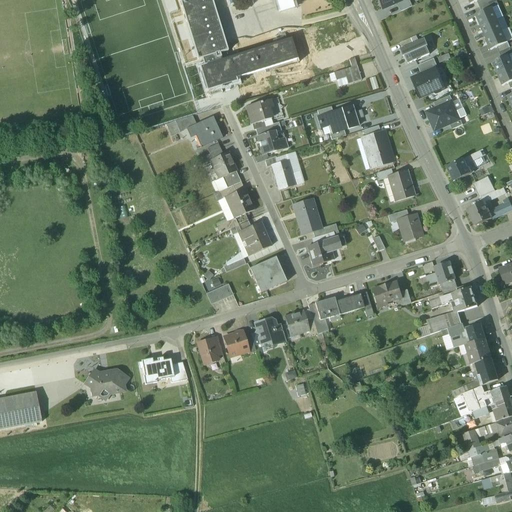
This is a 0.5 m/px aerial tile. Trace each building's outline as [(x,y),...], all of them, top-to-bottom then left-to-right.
[(185,0),(206,66),(228,59),(209,0),(185,0)] [(275,0),(280,14),(294,10),(290,0),(275,0)] [(378,0),(383,11),(384,10),(397,5),(407,0),(378,0)] [(408,0),(407,0),(397,5),(401,13),(412,8),(408,0)] [(496,1),(479,8),(482,13),(493,9),(498,6),(496,1)] [(482,13),(475,16),(481,28),(498,20),(493,9),(482,13)] [(498,20),(481,28),(486,39),(503,32),(498,20)] [(503,32),(486,39),(491,51),(497,48),(508,43),(503,32)] [(400,44),(403,50),(419,43),(416,37),(400,44)] [(228,59),(206,66),(200,68),(207,92),(298,64),(291,40),(228,59)] [(403,50),(402,50),(408,65),(431,55),(425,40),(419,43),(403,50)] [(508,43),(497,48),(500,54),(511,49),(508,43)] [(511,48),(511,49),(500,54),(502,59),(509,56),(511,54),(511,48)] [(502,59),(492,64),(497,75),(511,68),(511,62),(509,56),(502,59)] [(434,59),(418,67),(422,76),(436,70),(439,69),(434,59)] [(352,69),(334,74),(336,81),(346,78),(348,85),(361,81),(357,67),(352,69)] [(511,68),(497,75),(502,87),(509,84),(511,82),(511,68)] [(422,76),(413,80),(422,99),(445,89),(436,70),(422,76)] [(378,89),(375,78),(369,80),(373,91),(378,89)] [(450,97),(434,104),(436,109),(452,102),(452,103),(453,103),(450,97)] [(278,99),(269,101),(272,110),(268,111),(271,120),(272,121),(283,118),(281,111),(283,108),(280,106),(278,99)] [(269,101),(246,108),(251,126),(252,126),(271,120),(268,111),(272,110),(269,101)] [(436,109),(427,113),(435,132),(450,125),(460,121),(459,120),(452,103),(452,102),(436,109)] [(482,115),(490,112),(487,107),(480,110),(482,115)] [(331,108),(317,112),(319,118),(333,113),(331,108)] [(319,118),(318,118),(320,123),(319,123),(320,125),(322,129),(330,127),(332,134),(332,135),(344,131),(358,127),(352,108),(333,113),(319,118)] [(192,117),(175,122),(180,133),(187,130),(196,125),(192,117)] [(222,139),(213,118),(196,125),(187,130),(191,139),(196,137),(201,149),(222,139)] [(271,120),(252,126),(254,131),(255,131),(268,127),(273,125),(272,121),(271,120)] [(460,121),(450,125),(452,131),(463,126),(460,120),(459,120),(460,121)] [(273,125),(268,127),(270,135),(278,132),(278,133),(281,132),(278,124),(273,125)] [(268,127),(255,131),(257,138),(270,135),(268,127)] [(378,127),(364,131),(366,138),(380,134),(378,127)] [(344,131),(332,135),(332,134),(329,135),(331,141),(346,137),(344,131)] [(270,135),(257,138),(263,156),(287,149),(283,135),(279,136),(278,133),(278,132),(270,135)] [(366,138),(363,139),(372,170),(393,163),(384,133),(380,134),(366,138)] [(218,145),(207,149),(209,155),(220,150),(218,145)] [(221,150),(199,160),(201,166),(210,162),(210,161),(223,156),(221,150)] [(481,152),(463,160),(468,169),(469,169),(472,174),(475,173),(470,164),(483,158),(481,152)] [(223,156),(210,161),(210,162),(211,162),(219,180),(218,180),(219,181),(222,179),(236,173),(237,173),(228,153),(223,156)] [(299,173),(294,154),(276,159),(278,165),(289,161),(293,175),(299,173)] [(276,158),(265,162),(267,169),(271,167),(278,165),(276,159),(276,158)] [(463,160),(447,168),(454,183),(456,182),(472,174),(469,169),(468,169),(463,160)] [(278,165),(271,167),(278,191),(296,186),(293,175),(289,161),(278,165)] [(391,170),(377,174),(379,181),(388,179),(388,178),(393,176),(391,170)] [(393,176),(388,178),(388,179),(394,198),(399,197),(400,202),(415,197),(407,172),(393,176)] [(236,173),(222,179),(225,184),(238,178),(236,173)] [(299,173),(293,175),(296,186),(303,184),(299,173)] [(238,178),(225,184),(227,189),(232,187),(241,183),(238,178)] [(219,181),(214,183),(219,193),(227,189),(225,184),(222,179),(219,181)] [(493,193),(487,180),(479,183),(485,196),(493,193)] [(241,183),(232,187),(235,194),(244,190),(241,183)] [(227,189),(219,193),(222,200),(226,199),(226,198),(235,194),(232,187),(227,189)] [(503,188),(493,193),(496,199),(506,194),(503,188)] [(235,194),(226,198),(226,199),(235,219),(236,220),(245,216),(254,211),(245,190),(244,190),(235,194)] [(219,193),(213,196),(216,203),(218,202),(222,200),(219,193)] [(493,193),(482,198),(484,204),(484,203),(485,204),(496,199),(493,193)] [(222,200),(218,202),(227,223),(231,221),(235,219),(226,199),(222,200)] [(313,200),(292,206),(293,209),(294,210),(295,211),(303,236),(313,233),(317,232),(317,231),(322,230),(313,200)] [(505,206),(489,213),(489,214),(492,220),(511,210),(511,207),(508,200),(503,202),(505,206)] [(484,204),(468,211),(475,227),(492,220),(489,214),(489,213),(485,204),(484,203),(484,204)] [(417,216),(409,218),(407,211),(388,217),(390,224),(400,221),(404,234),(402,234),(405,243),(423,237),(417,216)] [(236,220),(235,219),(231,221),(234,229),(248,222),(245,216),(236,220)] [(227,223),(216,228),(219,235),(234,229),(231,221),(227,223)] [(248,222),(234,229),(237,235),(238,235),(238,234),(250,228),(248,222)] [(250,228),(238,234),(238,235),(248,258),(271,247),(260,224),(250,228)] [(322,230),(317,231),(317,232),(313,233),(314,239),(326,236),(324,229),(322,230)] [(326,236),(314,239),(316,245),(335,239),(334,234),(326,236)] [(376,252),(383,249),(379,236),(372,239),(376,252)] [(316,245),(308,248),(313,267),(331,262),(328,254),(339,251),(335,239),(316,245)] [(243,259),(231,265),(234,271),(246,265),(243,259)] [(275,259),(250,270),(260,294),(286,283),(275,259)] [(450,263),(434,268),(436,274),(439,283),(440,286),(452,282),(455,281),(450,263)] [(511,266),(498,272),(504,288),(511,285),(511,266)] [(436,274),(426,278),(429,286),(439,283),(436,274)] [(439,283),(429,286),(432,297),(455,290),(452,282),(440,286),(439,283)] [(397,284),(374,291),(375,295),(374,295),(377,306),(401,299),(402,299),(400,293),(397,284)] [(228,285),(206,295),(211,306),(233,296),(228,285)] [(469,290),(468,286),(457,289),(458,293),(440,299),(443,307),(455,303),(458,314),(478,307),(472,289),(469,290)] [(432,297),(429,299),(433,312),(444,308),(443,307),(440,299),(458,293),(457,289),(455,290),(432,297)] [(408,291),(400,293),(402,299),(401,299),(404,307),(412,304),(408,291)] [(367,293),(360,295),(364,309),(371,307),(367,293)] [(360,295),(335,303),(339,316),(364,309),(360,295)] [(334,299),(314,305),(319,322),(324,320),(339,316),(335,303),(334,299)] [(324,320),(319,322),(314,305),(308,307),(312,320),(317,335),(317,336),(328,332),(324,320)] [(303,312),(284,318),(291,338),(309,333),(310,333),(306,322),(303,312)] [(456,313),(444,317),(448,330),(459,326),(456,313)] [(443,314),(435,317),(440,333),(442,332),(448,330),(444,317),(443,314)] [(312,320),(306,322),(310,333),(309,333),(310,337),(317,335),(312,320)] [(269,321),(255,325),(257,331),(256,334),(261,336),(259,340),(260,345),(266,343),(272,347),(280,344),(275,328),(274,323),(269,321)] [(448,330),(442,332),(444,337),(450,335),(451,340),(462,337),(461,335),(468,333),(467,330),(465,331),(463,325),(459,326),(448,330)] [(481,325),(467,330),(468,333),(471,344),(486,340),(481,325)] [(281,326),(275,328),(280,344),(286,343),(281,326)] [(242,333),(224,339),(230,358),(231,358),(230,356),(237,354),(240,355),(248,353),(244,339),(242,333)] [(462,337),(451,340),(454,350),(466,346),(471,344),(468,333),(461,335),(462,337)] [(251,337),(244,339),(248,353),(249,355),(256,353),(251,337)] [(212,340),(197,345),(204,366),(218,361),(217,357),(212,342),(212,340)] [(223,355),(218,340),(212,342),(217,357),(223,355)] [(471,344),(466,346),(469,357),(465,358),(468,367),(471,366),(476,365),(492,360),(486,340),(471,344)] [(163,362),(162,359),(157,360),(158,363),(153,364),(152,360),(141,362),(141,363),(143,371),(144,377),(143,377),(145,386),(157,384),(156,382),(170,379),(174,379),(171,366),(170,361),(163,362)] [(492,360),(476,365),(480,376),(478,377),(478,378),(480,382),(481,388),(482,388),(498,381),(492,360)] [(182,364),(171,366),(174,379),(170,379),(171,384),(188,381),(182,364)] [(476,365),(471,366),(473,374),(474,374),(476,378),(478,378),(478,377),(480,376),(476,365)] [(355,369),(348,370),(351,383),(358,381),(355,369)] [(128,380),(117,372),(110,374),(109,376),(102,377),(94,372),(85,385),(91,389),(93,398),(99,397),(105,401),(109,395),(124,392),(123,387),(128,380)] [(480,382),(463,389),(466,395),(481,388),(480,382)] [(294,386),(297,397),(305,395),(302,384),(294,386)] [(360,384),(355,386),(357,393),(363,391),(360,384)] [(507,387),(491,393),(493,399),(495,405),(498,404),(511,400),(507,387)] [(481,388),(466,395),(473,413),(483,409),(487,408),(484,402),(493,399),(491,393),(485,395),(482,388),(481,388)] [(463,389),(453,393),(455,399),(466,395),(463,389)] [(36,393),(0,399),(0,431),(42,423),(36,393)] [(511,403),(511,400),(498,404),(500,409),(495,411),(499,422),(504,421),(511,418),(511,403)] [(473,413),(472,414),(477,427),(483,425),(480,418),(486,416),(483,409),(473,413)] [(511,420),(497,425),(502,438),(511,433),(511,420)] [(485,428),(474,432),(476,439),(488,435),(485,428)] [(476,439),(474,432),(464,435),(470,451),(479,448),(476,439)] [(511,436),(499,441),(501,446),(507,444),(508,446),(511,444),(511,436)] [(479,448),(470,451),(471,455),(472,459),(490,452),(489,447),(491,446),(491,444),(479,448)] [(490,452),(472,459),(475,467),(478,466),(485,464),(492,462),(498,460),(496,451),(490,452)] [(498,460),(492,462),(493,469),(496,478),(498,477),(502,476),(498,460)] [(485,464),(478,466),(481,476),(491,474),(490,470),(493,469),(492,462),(485,464)] [(511,492),(511,483),(509,474),(502,476),(498,477),(500,485),(503,495),(511,492)] [(496,478),(490,479),(493,487),(500,485),(498,477),(496,478)] [(421,484),(413,487),(417,500),(425,497),(421,484)] [(511,492),(503,495),(495,497),(497,503),(511,499),(511,492)]
